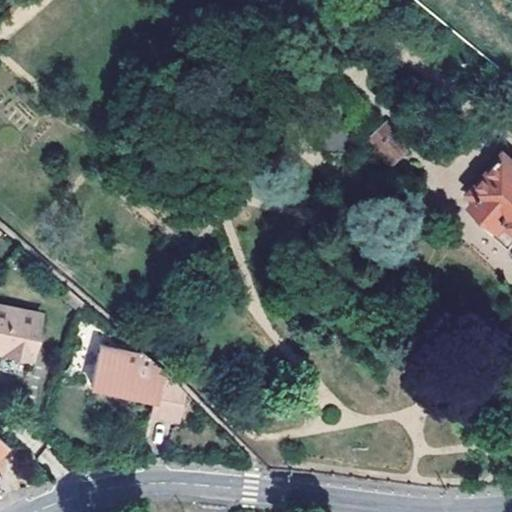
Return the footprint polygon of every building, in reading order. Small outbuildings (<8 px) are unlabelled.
[(370,146),(396,167),(412,147),(387,126),(370,146)] [(511,224),(511,157),(510,155),(476,196),(483,201),(479,207),(507,230),(511,224)] [(64,293),(80,308),(87,301),(71,287),(64,293)] [(0,298),(0,350),(28,358),(40,309),(0,298)] [(154,399),(150,414),(175,421),(185,388),(155,360),(102,345),(93,381),(154,399)]
